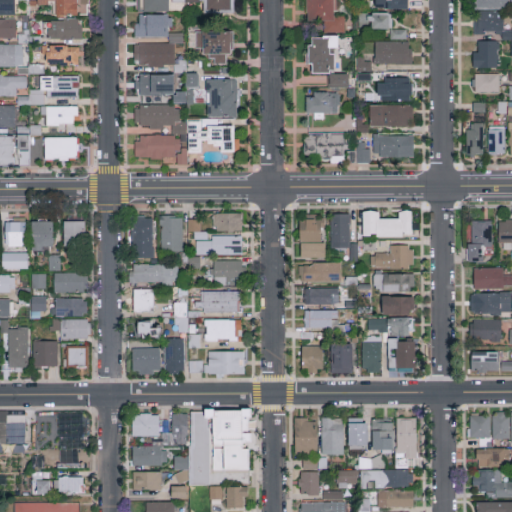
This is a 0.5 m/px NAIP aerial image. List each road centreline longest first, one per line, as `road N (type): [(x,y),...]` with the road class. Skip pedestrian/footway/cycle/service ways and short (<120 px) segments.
road 1 (tertiary): [(511,186),(0,189)]
road 2 (tertiary): [(0,393),(511,391)]
road 3 (residential): [(111,392),(108,0)]
road 4 (residential): [(444,391),(440,0)]
road 5 (residential): [(274,391),(272,0)]
road 6 (residential): [(275,511),(274,391)]
road 7 (residential): [(445,511),(444,391)]
road 8 (residential): [(113,511),(111,392)]
